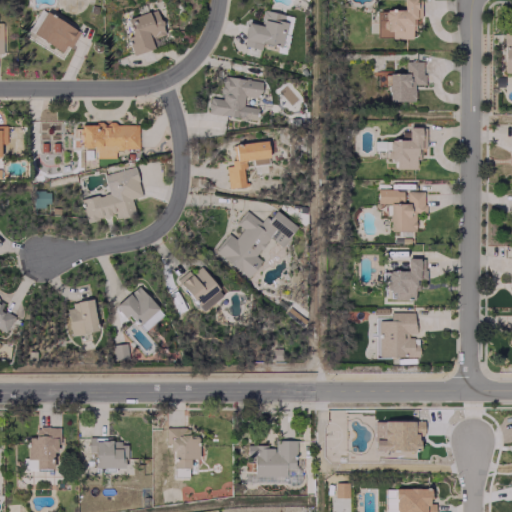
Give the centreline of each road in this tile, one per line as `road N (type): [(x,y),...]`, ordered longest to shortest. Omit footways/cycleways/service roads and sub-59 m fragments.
road 1 (residential): [(0,391),(511,388)]
road 2 (residential): [(472,0),(466,388)]
road 3 (residential): [(163,81),(180,153),(171,211),(135,241),(39,258)]
road 4 (residential): [(216,0),(206,37),(163,81),(0,86)]
